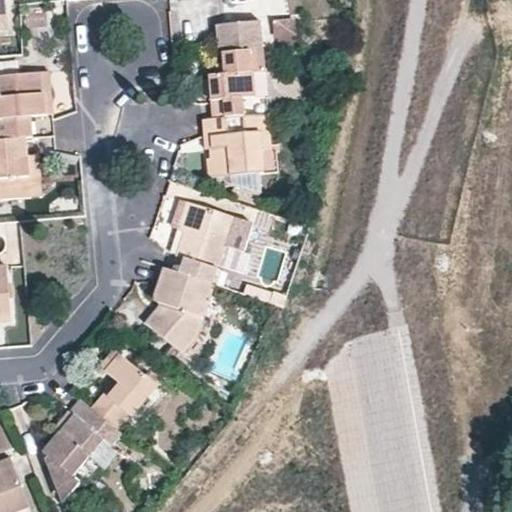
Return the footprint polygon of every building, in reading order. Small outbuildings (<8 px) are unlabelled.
[(294,37),(292,22),(272,24),(273,39),(294,37)] [(271,98),(268,73),(266,74),(262,25),(219,29),(221,56),(225,56),(226,67),(227,75),(216,76),(210,76),(213,120),(244,117),(242,101),(269,98),(271,98)] [(227,75),(226,67),(216,67),(216,76),(227,75)] [(42,73),(46,117),(53,116),(49,72),(42,73)] [(46,117),(42,73),(0,76),(0,141),(25,139),(33,138),(31,118),(46,117)] [(268,115),(257,116),(260,153),(271,152),(268,115)] [(213,120),(204,120),(205,138),(213,138),(214,149),(209,150),(210,161),(208,162),(209,179),(263,175),(260,153),(257,116),(244,117),(213,120)] [(213,138),(205,138),(206,150),(209,150),(214,149),(213,138)] [(25,139),(0,141),(0,201),(31,199),(27,158),(25,139)] [(38,157),(27,158),(31,199),(42,198),(38,157)] [(186,232),(194,206),(182,202),(174,228),(186,232)] [(225,247),(234,218),(194,206),(186,232),(177,256),(186,259),(181,274),(213,285),(225,247)] [(232,249),(242,221),(234,218),(225,247),(232,249)] [(0,265),(0,318),(10,318),(6,265),(0,265)] [(181,274),(164,269),(157,293),(158,298),(163,303),(147,324),(183,353),(198,335),(215,285),(213,285),(181,274)] [(106,373),(121,355),(115,350),(100,368),(106,373)] [(157,386),(121,355),(106,373),(119,385),(109,397),(105,393),(93,408),(116,429),(128,416),(131,418),(157,386)] [(93,408),(81,399),(70,411),(75,415),(43,451),(48,455),(46,458),(60,495),(63,498),(68,497),(80,483),(73,477),(104,442),(110,448),(122,434),(116,429),(93,408)] [(0,511),(13,511),(28,506),(11,460),(0,464),(0,511)]
